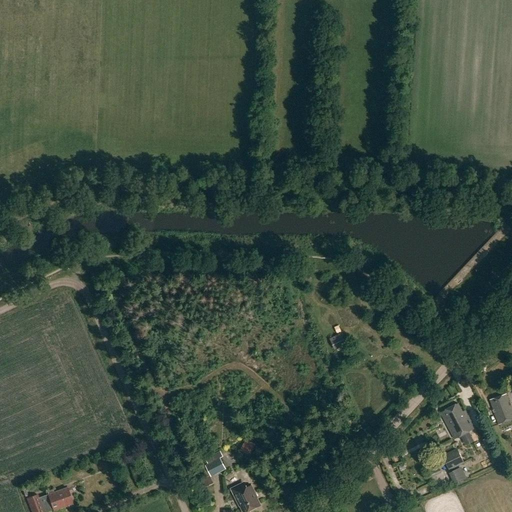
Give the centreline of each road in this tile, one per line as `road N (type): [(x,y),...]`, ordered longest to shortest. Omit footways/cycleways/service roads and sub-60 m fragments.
road 1 (track): [(449,363),(351,270),(97,264),(65,279)]
road 2 (tertiary): [(312,511),(511,291)]
road 3 (track): [(184,511),(90,303),(65,279)]
